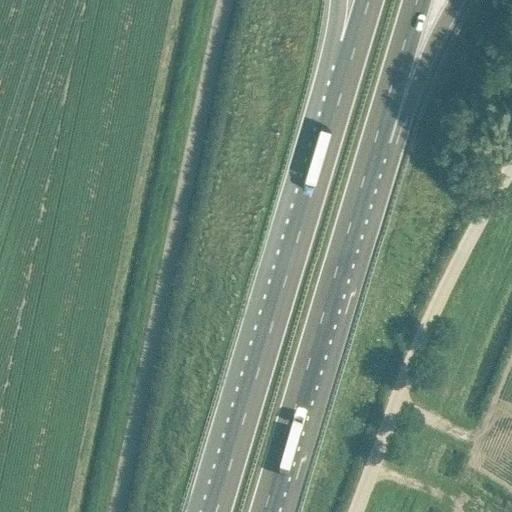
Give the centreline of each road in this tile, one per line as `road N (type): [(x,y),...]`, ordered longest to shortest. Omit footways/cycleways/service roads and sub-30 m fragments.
road 1 (unclassified): [(119,511),(228,0)]
road 2 (motorway): [(350,60),(215,511)]
road 3 (motorway): [(264,511),(374,140)]
road 4 (unclassified): [(360,511),(463,250),(511,167)]
road 5 (motorway): [(374,140),(455,0)]
road 6 (motorway): [(374,140),(415,0)]
